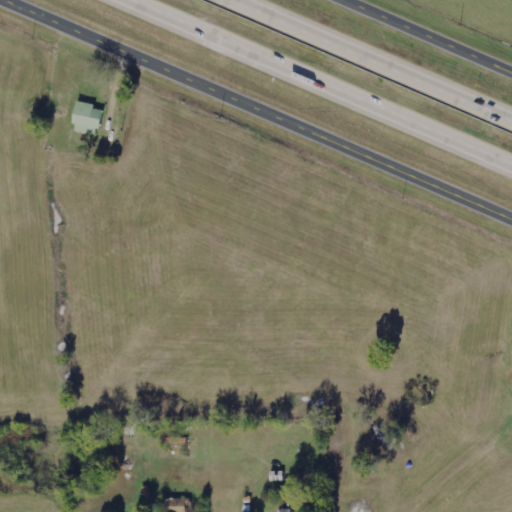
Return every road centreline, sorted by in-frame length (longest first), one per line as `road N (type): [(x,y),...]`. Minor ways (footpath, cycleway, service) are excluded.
road 1 (tertiary): [(511,219),(5,0)]
road 2 (motorway): [(149,0),(511,154)]
road 3 (motorway): [(511,105),(267,0)]
road 4 (tertiary): [(511,72),(344,0)]
